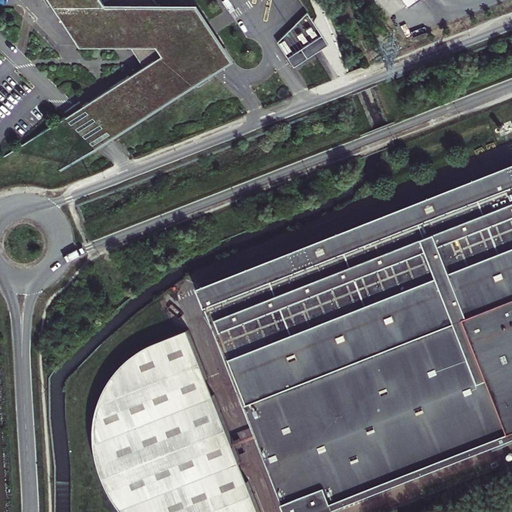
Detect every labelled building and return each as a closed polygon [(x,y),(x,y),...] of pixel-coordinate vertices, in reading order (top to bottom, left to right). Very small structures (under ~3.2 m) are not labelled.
[(79,107),(0,157),(0,166),(58,170),(223,66),(232,60),(196,4),(185,5),(108,6),(104,0),(49,0),(77,45),(157,46),(161,55),(79,107)] [(403,0),(409,8),(422,0),(403,0)] [(295,65),(331,44),(313,14),(277,36),(295,65)] [(398,209),(203,285),(289,511),(329,511),(339,508),(337,501),(486,443),(489,441),(511,431),(511,163),(398,208),(398,209)] [(261,511),(189,329),(154,343),(136,354),(121,369),(108,387),(101,407),(97,428),(97,450),(103,470),(112,490),(127,511),(261,511)] [(511,431),(489,441),(492,449),(511,440),(511,431)] [(486,443),(337,501),(339,508),(488,450),(486,443)]
